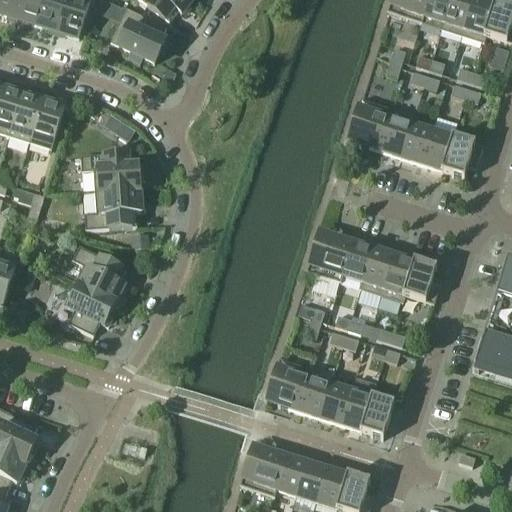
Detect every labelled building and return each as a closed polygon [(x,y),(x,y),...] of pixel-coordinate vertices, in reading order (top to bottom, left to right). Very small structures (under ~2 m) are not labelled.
[(0,0),(0,18),(15,23),(22,0),(0,0)] [(22,0),(15,23),(36,30),(44,0),(22,0)] [(56,36),(67,0),(44,0),(36,30),(56,36)] [(78,43),(91,1),(87,0),(67,0),(56,36),(78,43)] [(193,0),(138,0),(137,2),(168,27),(177,16),(180,18),(194,1),(193,0)] [(420,29),(428,0),(391,0),(386,18),(420,29)] [(440,35),(451,0),(428,0),(420,29),(440,35)] [(461,41),(473,0),(451,0),(440,35),(461,41)] [(482,48),(495,5),(493,5),(476,0),(473,0),(461,41),(482,48)] [(99,5),(94,16),(104,21),(110,10),(99,5)] [(511,10),(495,5),(482,48),(483,48),(485,41),(511,49),(511,10)] [(126,14),(110,48),(130,58),(128,63),(139,68),(142,63),(153,68),(163,47),(159,46),(166,32),(126,14)] [(390,67),(401,70),(405,57),(394,53),(390,67)] [(428,75),(431,64),(418,60),(415,71),(428,75)] [(431,64),(428,75),(441,79),(444,68),(431,64)] [(397,83),(401,70),(390,67),(386,80),(397,83)] [(469,88),(472,77),(460,73),(456,84),(469,88)] [(423,92),(426,81),(413,77),(410,88),(423,92)] [(472,77),(469,88),(482,92),(485,81),(472,77)] [(426,81),(423,92),(436,96),(439,85),(426,81)] [(464,105),(467,94),(454,90),(451,101),(464,105)] [(0,139),(8,142),(21,100),(1,93),(0,95),(0,139)] [(467,94),(464,105),(477,109),(480,98),(467,94)] [(29,148),(42,106),(21,100),(8,142),(29,148)] [(393,115),(361,105),(359,105),(352,128),(364,132),(358,151),(380,157),(393,115)] [(42,106),(29,148),(50,155),(63,113),(42,106)] [(400,164),(413,122),(393,115),(380,157),(400,164)] [(421,170),(432,135),(413,129),(415,122),(413,122),(400,164),(421,170)] [(441,177),(452,141),(432,135),(421,170),(440,176),(440,177),(441,177)] [(452,141),(441,177),(463,184),(467,173),(475,175),(483,151),(452,141)] [(94,197),(134,195),(132,157),(80,161),(81,177),(93,176),(94,197)] [(16,193),(13,201),(18,203),(17,206),(30,211),(39,214),(43,201),(34,199),(16,193)] [(134,195),(94,197),(95,218),(83,219),(84,235),(136,232),(134,195)] [(35,226),(39,214),(30,211),(26,223),(35,226)] [(145,239),(132,240),(133,254),(146,253),(145,239)] [(339,289),(352,247),(330,240),(324,258),(312,255),(305,278),(339,289)] [(359,295),(372,253),(352,247),(339,289),(340,289),(342,282),(360,288),(358,295),(359,295)] [(79,251),(72,266),(82,271),(73,290),(109,308),(125,274),(130,264),(119,259),(114,269),(79,251)] [(380,302),(393,259),(372,253),(359,295),(380,302)] [(401,308),(414,265),(412,265),(393,259),(380,302),(401,308)] [(0,263),(0,309),(2,310),(15,268),(0,263)] [(433,310),(434,306),(441,286),(432,283),(436,272),(414,265),(401,308),(402,308),(404,302),(433,310)] [(511,266),(506,265),(495,301),(485,333),(473,371),(511,382),(511,266)] [(23,272),(17,291),(29,295),(35,275),(23,272)] [(93,341),(109,308),(73,290),(63,311),(74,316),(67,329),(93,341)] [(308,327),(319,330),(323,317),(313,313),(308,327)] [(347,336),(350,325),(337,321),(334,331),(347,336)] [(350,325),(347,336),(360,340),(363,329),(350,325)] [(315,344),(319,330),(308,327),(304,340),(315,344)] [(388,348),(392,337),(379,333),(375,344),(388,348)] [(342,352),(345,341),(332,337),(329,348),(342,352)] [(392,337),(388,348),(401,352),(405,341),(392,337)] [(345,341),(342,352),(355,356),(358,345),(345,341)] [(383,365),(386,354),(373,350),(370,361),(383,365)] [(386,354),(383,365),(396,369),(399,358),(386,354)] [(312,375),(280,365),(278,365),(271,388),(283,392),(277,411),(299,417),(312,375)] [(319,424),(330,389),(311,383),(313,376),(312,375),(299,417),(319,424)] [(340,430),(351,395),(330,389),(319,424),(340,430)] [(360,437),(371,401),(351,395),(340,430),(359,436),(359,437),(360,437)] [(371,401),(360,437),(382,444),(393,408),(371,401)] [(0,455),(25,467),(34,446),(31,445),(37,431),(0,414),(0,455)] [(138,452),(125,447),(122,457),(135,461),(138,452)] [(272,503),(285,460),(264,454),(258,472),(246,469),(239,492),(272,503)] [(15,487),(25,467),(0,455),(0,496),(6,498),(11,486),(15,487)] [(471,472),(474,463),(460,459),(457,468),(471,472)] [(295,502),(306,467),(285,460),(272,503),(274,503),(276,496),(295,502)] [(316,509),(327,473),(306,467),(295,502),(316,509)] [(326,511),(337,511),(347,479),(346,479),(327,473),(316,509),(326,511)] [(347,479),(337,511),(361,511),(369,486),(347,479)]
